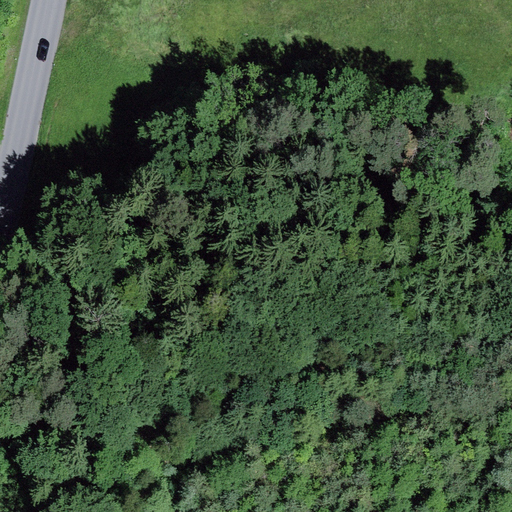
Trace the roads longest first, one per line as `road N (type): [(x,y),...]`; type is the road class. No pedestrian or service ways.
road 1 (secondary): [(48,0),(0,233)]
road 2 (trunk): [(152,0),(0,22)]
road 3 (track): [(511,342),(393,367)]
